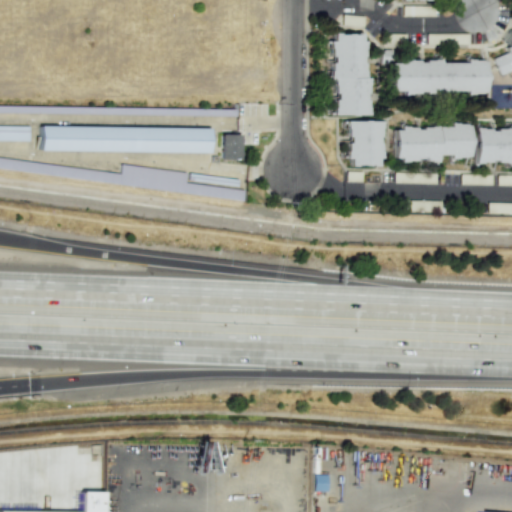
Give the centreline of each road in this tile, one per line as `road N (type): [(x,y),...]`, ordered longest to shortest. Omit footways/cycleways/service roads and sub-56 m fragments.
road 1 (motorway): [(0,343),(511,365)]
road 2 (motorway): [(27,386),(511,372)]
road 3 (motorway): [(448,307),(0,239)]
road 4 (motorway): [(448,307),(0,285)]
road 5 (residential): [(511,193),(342,193),(291,169)]
road 6 (residential): [(291,5),(356,4),(402,27),(458,26),(476,0)]
road 7 (residential): [(291,169),(291,0)]
